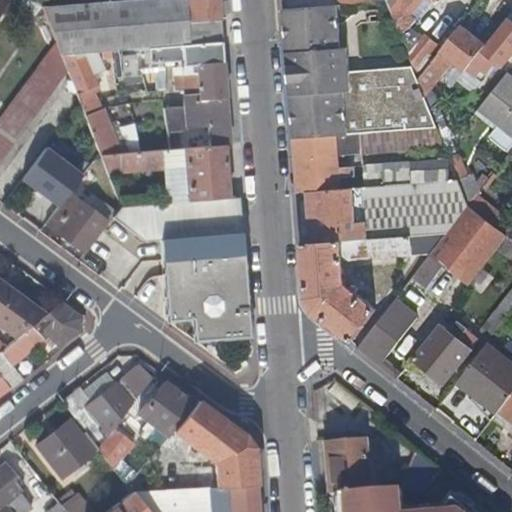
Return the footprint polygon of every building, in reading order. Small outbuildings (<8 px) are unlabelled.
[(55,41),(60,53),(84,52),(147,47),(219,41),(216,0),(109,0),(72,3),(41,5),(55,41)] [(385,0),(403,42),(408,40),(405,33),(415,22),(397,7),(403,0),(385,0)] [(346,49),(342,4),(339,4),(284,9),(289,78),(353,73),(351,49),(346,49)] [(511,53),(511,20),(508,17),(485,46),(466,70),(479,80),(483,75),(488,68),(494,61),(501,67),(511,53)] [(485,46),(460,26),(434,59),(418,79),(432,112),(440,101),(428,91),(440,76),(453,86),(466,70),(485,46)] [(423,35),(408,55),(414,68),(418,79),(434,59),(429,55),(437,46),(423,35)] [(0,157),(66,69),(60,53),(55,41),(0,113),(0,157)] [(208,128),(209,146),(224,144),(229,144),(221,41),(219,41),(147,47),(147,51),(135,51),(137,66),(159,65),(159,61),(177,60),(178,65),(182,65),(182,76),(176,76),(178,90),(184,89),(185,105),(175,106),(177,119),(166,120),(166,131),(208,128)] [(147,51),(147,47),(84,52),(101,95),(95,98),(100,110),(103,109),(120,153),(128,153),(126,128),(138,127),(140,152),(168,149),(209,146),(208,128),(166,131),(166,120),(177,119),(175,106),(185,105),(184,89),(178,90),(176,76),(182,76),(182,65),(178,65),(177,60),(159,61),(159,65),(137,66),(135,51),(147,51)] [(101,95),(84,52),(60,53),(66,69),(79,102),(98,151),(100,155),(120,153),(103,109),(100,110),(95,98),(101,95)] [(353,73),(289,78),(294,138),(336,135),(402,129),(437,126),(432,112),(418,79),(414,68),(353,73)] [(511,78),(505,73),(477,108),(511,135),(511,78)] [(46,145),(82,172),(87,166),(98,151),(79,102),(46,145)] [(403,149),(445,145),(437,126),(402,129),(403,149)] [(126,128),(128,153),(140,152),(138,127),(126,128)] [(403,149),(402,129),(336,135),(294,138),(298,192),(309,191),(341,188),(340,177),(355,175),(355,165),(339,167),(338,154),(403,149)] [(228,197),(224,144),(209,146),(168,149),(140,152),(128,153),(120,153),(100,155),(107,174),(165,169),(168,202),(228,197)] [(52,164),(39,154),(19,181),(32,191),(52,164)] [(364,166),(366,186),(459,178),(450,158),(364,166)] [(98,180),(87,166),(82,172),(78,177),(92,188),(98,180)] [(309,191),(313,242),(445,234),(469,204),(459,178),(366,186),(341,188),(309,191)] [(25,198),(13,189),(6,198),(18,208),(25,198)] [(108,222),(67,192),(44,222),(85,252),(108,222)] [(120,207),(112,217),(142,240),(159,239),(200,236),(215,235),(225,235),(241,233),(238,196),(228,197),(168,202),(120,207)] [(431,251),(470,283),(499,246),(508,234),(469,204),(445,234),(431,251)] [(161,259),(242,252),(241,233),(225,235),(215,235),(200,236),(159,239),(161,259)] [(343,258),(430,253),(431,251),(445,234),(313,242),(303,243),(307,298),(313,309),(351,340),(376,309),(356,293),(359,288),(354,284),(350,288),(345,284),(343,258)] [(511,291),(484,329),(492,336),(511,310),(511,237),(508,234),(499,246),(511,256),(511,291)] [(242,252),(161,259),(166,319),(191,317),(193,339),(206,338),(214,338),(249,335),(242,252)] [(43,315),(0,283),(0,324),(17,337),(31,325),(35,321),(43,315)] [(394,298),(358,345),(380,363),(417,316),(394,298)] [(80,318),(59,301),(43,315),(35,321),(39,325),(58,344),(78,328),(80,318)] [(39,325),(35,321),(31,325),(35,329),(39,325)] [(472,348),(439,323),(413,357),(445,382),(472,348)] [(35,329),(31,325),(17,337),(4,347),(1,350),(12,364),(44,338),(35,329)] [(511,390),(511,361),(487,342),(458,380),(497,411),(500,407),(511,390)] [(12,364),(1,350),(0,350),(0,374),(7,384),(10,388),(23,378),(12,364)] [(79,386),(62,400),(74,416),(85,430),(98,446),(114,426),(156,373),(137,362),(118,373),(122,378),(91,402),(79,386)] [(0,396),(10,388),(7,384),(0,374),(0,396)] [(138,414),(167,437),(172,430),(195,404),(165,380),(138,414)] [(511,390),(500,407),(511,416),(511,390)] [(216,462),(217,486),(256,484),(254,446),(244,433),(198,399),(195,404),(172,430),(216,462)] [(81,433),(85,430),(74,416),(70,419),(81,433)] [(81,433),(70,419),(36,445),(58,473),(80,456),(83,459),(99,448),(98,446),(85,430),(81,433)] [(133,441),(114,426),(98,446),(99,448),(114,467),(133,441)] [(329,443),(333,495),(372,492),(369,440),(329,443)] [(426,489),(440,472),(415,453),(400,490),(404,490),(411,490),(423,489),(426,489)] [(0,468),(0,511),(24,511),(14,499),(22,492),(2,466),(0,468)] [(138,472),(127,485),(133,492),(154,491),(138,472)] [(258,511),(256,484),(217,486),(209,487),(211,511),(210,511),(258,511)] [(211,511),(209,487),(154,491),(133,492),(148,511),(206,511),(211,511)] [(66,511),(62,506),(50,490),(36,500),(45,511),(66,511)] [(478,511),(455,493),(439,511),(405,511),(404,490),(400,490),(372,492),(333,495),(334,504),(338,504),(338,511),(478,511)] [(148,511),(133,492),(106,511),(148,511)] [(91,511),(78,493),(62,506),(66,511),(91,511)]
